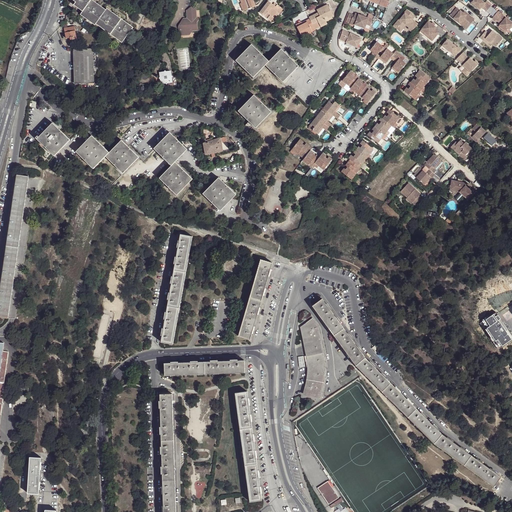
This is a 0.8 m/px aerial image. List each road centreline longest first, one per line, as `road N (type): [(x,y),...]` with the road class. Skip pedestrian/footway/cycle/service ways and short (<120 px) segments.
road 1 (residential): [(106,511),(102,401),(117,371),(144,354),(248,350)]
road 2 (unclassified): [(349,0),(334,46),(387,91),(352,138)]
road 3 (residential): [(19,87),(0,258)]
road 4 (residential): [(281,352),(299,274),(290,271),(273,347)]
road 5 (residential): [(310,511),(292,484),(281,441),(281,352)]
road 6 (residential): [(271,364),(276,444),(303,511)]
